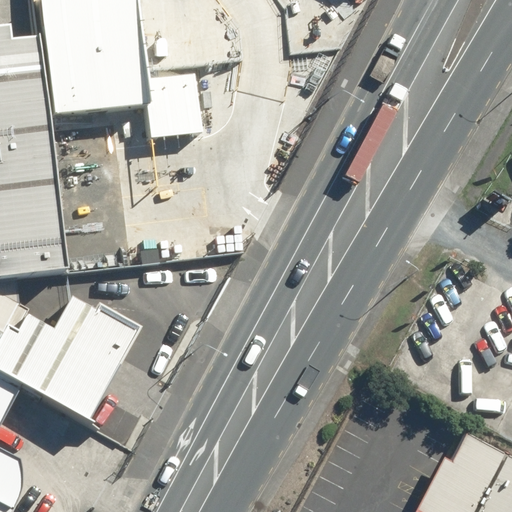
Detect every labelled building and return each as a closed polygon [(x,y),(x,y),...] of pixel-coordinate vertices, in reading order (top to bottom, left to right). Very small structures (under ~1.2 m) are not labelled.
[(192,10),(39,30),(49,101),(140,89),(148,147),(209,139),(192,10)] [(0,280),(58,273),(25,28),(0,31),(0,280)] [(0,330),(0,378),(17,388),(84,424),(134,331),(67,295),(48,332),(10,312),(0,330)] [(0,330),(10,312),(13,307),(0,300),(0,330)] [(0,509),(3,511),(25,473),(0,459),(0,420),(17,388),(0,378),(0,509)] [(511,511),(511,448),(464,422),(415,511),(416,511),(511,511)]
